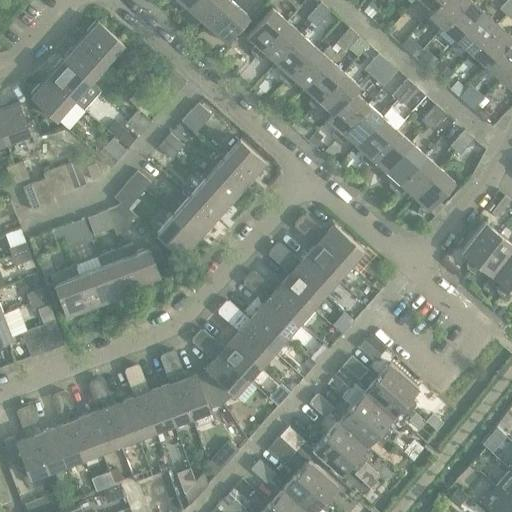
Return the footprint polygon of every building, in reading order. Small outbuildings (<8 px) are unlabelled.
[(178,0),(188,8),(195,0),(178,0)] [(195,0),(188,8),(206,25),(228,0),(195,0)] [(230,0),(228,0),(206,25),(226,42),(248,16),(230,0)] [(421,0),(432,9),(428,13),(428,14),(440,0),(421,0)] [(440,0),(428,14),(443,27),(466,0),(440,0)] [(470,0),(466,0),(443,27),(437,33),(451,46),(457,39),(483,11),(470,0)] [(511,0),(507,0),(500,9),(506,14),(511,6),(511,0)] [(321,2),(314,10),(323,19),(330,11),(321,2)] [(370,5),(364,11),(371,18),(377,11),(370,5)] [(251,53),(255,56),(287,21),(272,8),(246,36),(256,44),(251,50),(251,53)] [(323,19),(314,10),(307,18),(316,27),(323,19)] [(483,11),(457,39),(471,52),(497,24),(483,11)] [(98,21),(81,40),(106,63),(123,44),(98,21)] [(287,21),(255,56),(259,60),(262,59),(267,54),(276,62),(301,34),(287,21)] [(497,24),(471,52),(486,65),(511,37),(497,24)] [(349,27),(342,35),(352,44),(359,36),(349,27)] [(301,34),(276,62),(284,70),(280,75),(280,78),(284,82),(315,47),(301,34)] [(352,44),(342,35),(335,44),(345,52),(352,44)] [(511,37),(486,65),(500,78),(511,64),(511,37)] [(90,81),(106,63),(81,40),(64,59),(90,81)] [(315,47),(284,82),(288,85),(291,85),(296,80),(304,88),(330,59),(336,52),(329,45),(322,53),(315,47)] [(427,50),(418,60),(430,70),(438,60),(427,50)] [(378,53),(371,61),(381,70),(388,62),(378,53)] [(90,81),(64,59),(48,77),(73,100),(84,109),(100,91),(90,81)] [(330,59),(304,88),(313,95),(308,101),(309,104),(312,107),(344,72),(330,59)] [(381,70),(371,61),(364,69),(374,78),(381,70)] [(440,61),(433,70),(445,81),(453,73),(440,61)] [(511,64),(500,78),(511,88),(511,64)] [(344,72),(312,107),(316,111),(320,111),(324,105),(333,113),(327,119),(328,119),(358,85),(344,72)] [(73,100),(48,77),(31,96),(56,119),(73,100)] [(407,79),(400,87),(409,95),(417,87),(407,79)] [(164,80),(158,87),(171,99),(177,92),(164,80)] [(458,81),(451,89),(458,96),(465,88),(458,81)] [(358,85),(328,119),(337,127),(332,132),(332,136),(336,139),(368,104),(354,91),(359,86),(358,85)] [(409,95),(400,87),(393,95),(402,103),(409,95)] [(18,101),(0,107),(0,126),(6,142),(30,133),(18,101)] [(198,103),(191,110),(205,122),(211,115),(198,103)] [(368,104),(336,139),(340,143),(343,142),(348,137),(357,145),(382,117),(368,104)] [(436,104),(428,112),(438,121),(445,113),(436,104)] [(136,111),(131,118),(144,130),(150,123),(136,111)] [(438,121),(428,112),(421,120),(431,129),(438,121)] [(382,117),(357,145),(365,153),(361,158),(361,161),(365,164),(396,129),(382,117)] [(144,130),(131,118),(125,124),(138,136),(144,130)] [(396,129),(365,164),(368,168),(372,168),(376,163),(385,171),(411,142),(396,129)] [(464,130),(457,138),(467,147),(474,139),(464,130)] [(125,131),(118,139),(128,148),(135,140),(125,131)] [(170,134),(164,140),(178,152),(184,145),(170,134)] [(467,147),(457,138),(450,146),(460,155),(467,147)] [(178,152),(164,140),(158,147),(172,159),(178,152)] [(239,140),(222,159),(248,182),(265,163),(239,140)] [(411,142),(385,171),(394,178),(389,183),(390,187),(393,190),(425,155),(411,142)] [(103,148),(97,155),(111,167),(117,160),(103,148)] [(425,155),(393,190),(397,193),(401,193),(405,188),(414,196),(439,168),(425,155)] [(222,159),(206,177),(232,200),(248,182),(222,159)] [(76,160),(65,164),(74,188),(86,184),(76,160)] [(22,161),(14,164),(20,181),(28,178),(22,161)] [(96,163),(87,166),(92,180),(101,177),(97,166),(96,163)] [(20,181),(14,164),(6,167),(12,184),(20,181)] [(65,164),(54,168),(63,192),(74,188),(65,164)] [(42,173),(45,178),(52,196),(63,192),(54,168),(42,173)] [(439,168),(414,196),(422,204),(418,209),(418,212),(423,216),(454,181),(439,168)] [(137,171),(131,177),(145,189),(151,183),(137,171)] [(145,189),(131,177),(125,184),(139,196),(145,189)] [(206,177),(189,196),(215,219),(232,200),(206,177)] [(45,178),(34,182),(43,206),(54,202),(52,196),(45,178)] [(43,206),(34,182),(22,187),(32,210),(43,206)] [(504,195),(491,212),(497,217),(510,200),(504,195)] [(189,196),(173,214),(198,237),(215,219),(189,196)] [(10,203),(0,206),(0,217),(14,212),(10,203)] [(118,206),(107,210),(113,227),(116,234),(130,229),(139,219),(121,203),(118,206)] [(113,227),(107,210),(88,217),(94,234),(113,227)] [(198,237),(173,214),(156,233),(182,256),(198,237)] [(298,219),(320,239),(349,264),(362,249),(334,224),(326,232),(305,214),(302,214),(298,219)] [(315,245),(308,253),(336,278),(349,264),(320,239),(298,219),(294,223),(295,226),(315,245)] [(467,268),(471,271),(500,234),(484,221),(460,252),(470,259),(466,265),(467,268)] [(68,225),(60,228),(67,244),(75,241),(68,225)] [(67,244),(60,228),(52,231),(58,248),(67,244)] [(511,243),(500,234),(471,271),(475,274),(478,274),(482,268),(491,276),(511,249),(511,243)] [(8,248),(12,256),(28,250),(25,242),(8,248)] [(273,248),(295,267),(323,293),(336,278),(308,253),(300,261),(280,243),(276,243),(273,248)] [(97,256),(101,265),(113,297),(136,289),(124,257),(120,247),(97,256)] [(148,247),(124,257),(136,289),(160,280),(154,262),(158,261),(160,257),(157,249),(153,247),(148,249),(148,247)] [(289,273),(282,282),(311,307),(323,293),(295,267),(273,248),(269,252),(269,255),(289,273)] [(511,249),(491,276),(501,283),(496,288),(497,292),(501,295),(511,280),(511,249)] [(28,250),(12,256),(15,265),(31,258),(28,250)] [(74,265),(50,274),(66,315),(90,306),(78,274),(74,265)] [(78,274),(90,306),(113,297),(101,265),(78,274)] [(247,276),(269,296),(298,321),(311,307),(282,282),(275,290),(254,272),(251,272),(247,276)] [(31,275),(24,278),(28,288),(35,285),(31,275)] [(264,302),(257,310),(285,336),(298,321),(269,296),(247,276),(243,281),(243,284),(264,302)] [(511,280),(501,295),(505,298),(508,297),(511,292),(511,280)] [(26,294),(29,303),(46,296),(43,288),(26,294)] [(46,296),(29,303),(32,311),(49,305),(46,296)] [(222,305),(244,325),(272,350),(285,336),(257,310),(249,319),(229,301),(225,301),(222,305)] [(238,331),(231,339),(260,364),(272,350),(244,325),(222,305),(218,309),(218,313),(238,331)] [(3,313),(0,313),(0,341),(12,337),(3,313)] [(55,320),(44,324),(53,348),(64,344),(55,320)] [(44,324),(33,328),(42,353),(53,348),(44,324)] [(42,353),(33,328),(21,333),(31,357),(42,353)] [(196,334),(218,354),(247,379),(260,364),(231,339),(224,348),(203,329),(200,330),(196,334)] [(192,342),(213,360),(205,369),(234,394),(247,379),(218,354),(196,334),(192,338),(192,342)] [(365,340),(360,346),(376,360),(381,354),(365,340)] [(167,352),(177,380),(191,416),(210,409),(196,373),(185,377),(175,352),(172,350),(167,352)] [(170,383),(159,387),(173,423),(191,416),(177,380),(167,352),(161,354),(160,357),(170,383)] [(308,357),(303,363),(310,369),(315,363),(308,357)] [(390,362),(377,377),(412,409),(415,405),(415,402),(410,397),(418,388),(390,362)] [(139,387),(142,394),(155,429),(173,423),(159,387),(149,391),(139,365),(136,364),(131,366),(139,387)] [(334,374),(342,381),(351,372),(343,364),(334,374)] [(139,387),(131,366),(126,368),(124,371),(132,390),(139,387)] [(351,372),(342,381),(350,388),(359,379),(351,372)] [(100,377),(95,379),(103,401),(111,398),(104,379),(100,377)] [(377,377),(364,391),(392,417),(400,408),(405,413),(409,413),(412,409),(377,377)] [(103,401),(95,379),(90,381),(88,384),(96,403),(103,401)] [(289,381),(285,385),(291,390),(296,384),(292,381),(289,381)] [(64,391),(59,393),(67,414),(75,411),(68,392),(64,391)] [(364,391),(351,406),(386,438),(390,434),(390,430),(384,426),(392,417),(364,391)] [(67,414),(59,393),(54,395),(52,398),(60,417),(67,414)] [(309,403),(317,410),(325,400),(317,393),(309,403)] [(142,394),(124,400),(137,436),(155,429),(142,394)] [(124,400),(106,407),(119,443),(137,436),(124,400)] [(325,400),(317,410),(325,417),(333,407),(325,400)] [(23,406),(34,434),(47,470),(65,463),(52,428),(42,432),(32,406),(29,404),(23,406)] [(11,460),(21,457),(29,477),(47,470),(34,434),(23,406),(18,409),(17,412),(26,437),(16,441),(14,436),(3,440),(11,460)] [(351,406),(338,420),(367,446),(374,437),(380,442),(383,441),(386,438),(351,406)] [(106,407),(88,414),(101,450),(119,443),(106,407)] [(88,414),(70,421),(83,457),(101,450),(88,414)] [(338,420),(326,434),(361,466),(364,462),(364,459),(359,454),(367,446),(338,420)] [(70,421),(52,428),(65,463),(83,457),(70,421)] [(279,436),(287,443),(296,434),(288,427),(279,436)] [(296,434),(287,443),(295,450),(304,441),(296,434)] [(361,466),(326,434),(312,450),(341,475),(349,466),(354,470),(357,470),(361,466)] [(215,455),(209,462),(214,476),(225,464),(215,455)] [(250,469),(258,476),(267,466),(259,459),(250,469)] [(309,459),(296,474),(331,506),(334,502),(334,499),(329,494),(337,485),(309,459)] [(267,466),(258,476),(266,483),(275,473),(267,466)] [(118,468),(109,471),(113,483),(120,481),(122,480),(118,468)] [(511,470),(496,486),(511,499),(511,470)] [(204,472),(195,481),(199,494),(208,484),(204,472)] [(296,474),(283,489),(308,511),(313,511),(319,505),(324,510),(327,510),(331,506),(296,474)] [(195,481),(184,493),(189,505),(199,494),(195,481)] [(511,511),(511,499),(496,486),(481,503),(492,511),(511,511)] [(225,497),(233,504),(241,495),(233,488),(225,497)] [(123,489),(103,496),(105,503),(125,496),(123,489)] [(308,511),(283,489),(270,503),(279,511),(308,511)] [(456,489),(448,499),(458,507),(466,498),(456,489)] [(241,495),(233,504),(241,511),(249,502),(241,495)] [(27,508),(28,511),(37,511),(41,511),(38,503),(27,508)]
